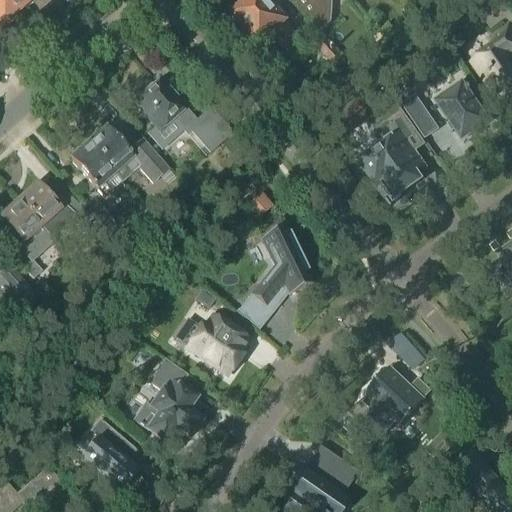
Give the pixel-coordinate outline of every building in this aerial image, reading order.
[(16,15),(20,11),(10,0),(0,0),(0,28),(5,25),(8,25),(16,19),(16,15)] [(10,0),(21,11),(24,8),(26,8),(28,9),(32,5),(35,2),(35,0),(10,0)] [(301,44),(261,0),(253,0),(252,1),(248,1),(240,8),(240,12),(234,17),(259,46),(270,36),(288,56),(301,44)] [(320,34),(331,25),(332,4),(328,0),(314,0),(315,1),(301,13),(320,34)] [(502,8),(481,23),(489,35),(511,20),(502,8)] [(393,31),(388,25),(381,31),(387,37),(393,31)] [(510,105),(511,103),(511,73),(505,64),(511,59),(511,34),(509,30),(489,44),(493,50),(472,65),(494,96),(501,92),(510,105)] [(339,73),(347,66),(315,31),(308,38),(339,73)] [(198,127),(160,84),(153,91),(150,87),(140,96),(143,100),(136,106),(157,130),(148,138),(161,152),(183,133),(187,138),(198,127)] [(462,89),(437,106),(464,146),(476,137),(474,134),(487,126),(468,98),(471,96),(469,93),(466,95),(462,89)] [(416,130),(431,121),(416,98),(415,99),(411,102),(402,108),(416,130)] [(384,146),(368,157),(384,181),(379,184),(392,203),(421,183),(416,176),(426,169),(401,133),(410,126),(397,106),(376,120),(383,129),(376,133),(384,146)] [(209,155),(231,136),(232,135),(216,117),(193,137),(209,155)] [(90,145),(88,147),(121,185),(138,170),(152,186),(167,172),(142,144),(128,156),(106,131),(100,136),(97,133),(88,142),(90,145)] [(74,159),(69,163),(103,201),(121,185),(88,147),(86,148),(85,149),(83,146),(73,155),(75,158),(74,159)] [(247,187),(228,202),(235,209),(253,194),(247,187)] [(36,188),(17,205),(40,229),(58,213),(36,188)] [(256,223),(270,211),(259,199),(245,211),(256,223)] [(87,218),(70,200),(61,208),(77,227),(87,218)] [(5,216),(0,219),(0,222),(12,236),(8,240),(22,256),(23,258),(25,256),(32,263),(33,262),(54,244),(40,229),(17,205),(16,206),(16,205),(4,215),(5,216)] [(88,213),(102,229),(111,221),(97,205),(88,213)] [(285,230),(260,243),(269,262),(279,279),(277,282),(276,282),(268,293),(265,291),(264,292),(260,288),(252,298),(275,316),(289,299),(314,286),(285,230)] [(511,250),(504,256),(508,263),(494,272),(499,280),(498,281),(501,285),(503,284),(510,295),(511,293),(511,250)] [(23,258),(16,264),(31,282),(41,273),(32,263),(25,256),(23,258)] [(0,298),(5,303),(11,297),(25,312),(37,301),(6,268),(0,272),(0,298)] [(201,291),(194,301),(207,310),(215,300),(201,291)] [(249,343),(213,319),(204,332),(201,330),(187,351),(229,379),(243,359),(240,357),(249,343)] [(189,442),(201,424),(187,414),(195,402),(196,402),(172,386),(180,375),(165,364),(149,386),(162,395),(150,411),(159,418),(148,433),(172,450),(181,437),(189,442)] [(411,388),(390,369),(376,385),(373,387),(377,390),(345,425),(368,446),(379,435),(384,439),(397,425),(401,428),(411,418),(425,402),(424,401),(431,393),(418,381),(411,388)] [(119,498),(138,475),(121,461),(130,450),(98,422),(89,433),(88,434),(96,441),(77,463),(90,474),(81,484),(101,501),(110,491),(119,498)] [(487,479),(468,457),(452,471),(488,511),(511,511),(511,498),(492,475),(487,479)] [(319,487),(297,472),(282,494),(293,501),(286,511),(340,511),(346,505),(336,499),(340,494),(342,495),(355,475),(334,461),(333,463),(334,464),(323,480),(322,479),(320,481),(322,482),(319,487)] [(75,502),(70,497),(46,470),(15,497),(1,481),(0,482),(0,511),(13,511),(21,505),(26,511),(38,511),(54,499),(65,511),(75,502)]
